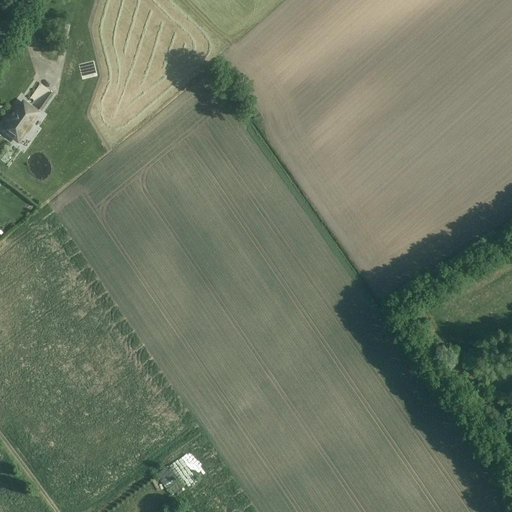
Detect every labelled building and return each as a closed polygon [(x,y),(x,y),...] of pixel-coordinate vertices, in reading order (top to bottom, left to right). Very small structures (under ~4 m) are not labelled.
[(64,32),(65,20),(57,20),(57,31),(64,32)] [(16,109),(8,121),(10,123),(4,131),(18,141),(26,131),(27,132),(29,131),(32,127),(32,125),(31,124),(38,114),(24,103),(19,111),(16,109)] [(152,467),(157,481),(170,476),(165,462),(152,467)] [(165,484),(174,490),(178,483),(170,478),(165,484)] [(180,496),(185,509),(195,505),(190,492),(180,496)]
